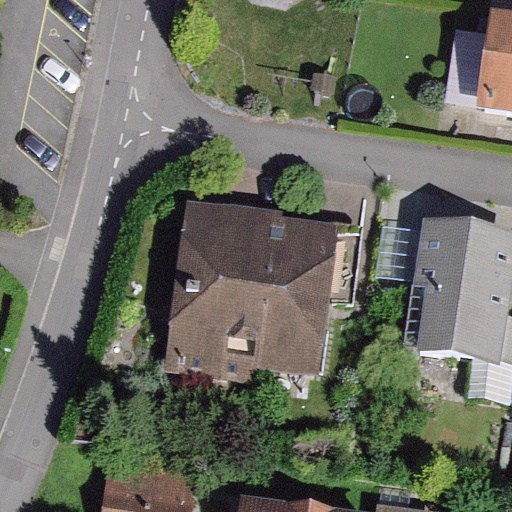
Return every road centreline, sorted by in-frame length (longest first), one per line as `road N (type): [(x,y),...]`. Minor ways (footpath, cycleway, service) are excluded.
road 1 (residential): [(127,125),(48,386),(0,505)]
road 2 (residential): [(127,125),(511,182)]
road 3 (residential): [(151,0),(127,125)]
